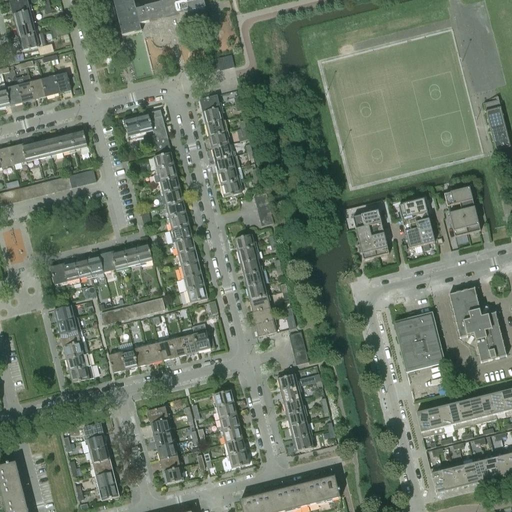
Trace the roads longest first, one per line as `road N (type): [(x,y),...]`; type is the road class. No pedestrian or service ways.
road 1 (residential): [(246,362),(176,87),(93,108)]
road 2 (residential): [(368,294),(421,511)]
road 3 (residential): [(368,294),(511,258)]
road 4 (residential): [(118,393),(246,362)]
road 5 (residential): [(149,508),(274,475)]
